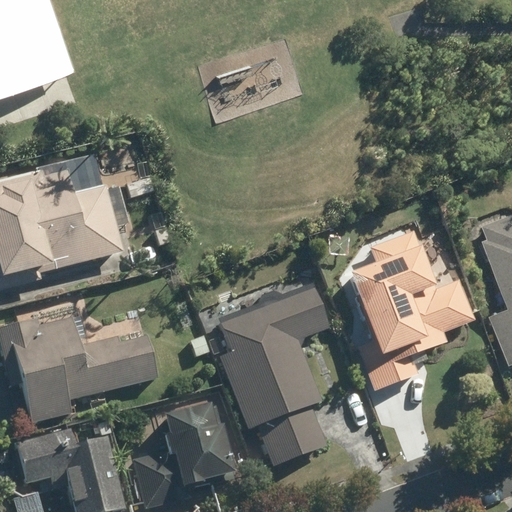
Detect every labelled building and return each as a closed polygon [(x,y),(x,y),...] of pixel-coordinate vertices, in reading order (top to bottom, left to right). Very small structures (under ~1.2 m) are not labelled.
[(71,193),(66,173),(42,179),(39,171),(0,182),(0,291),(12,288),(10,280),(52,268),(57,267),(58,272),(123,254),(103,184),(76,192),(71,193)] [(511,216),(475,227),(501,314),(489,317),(504,369),(511,366),(511,216)] [(475,326),(442,232),(422,239),(418,226),(368,244),(376,267),(345,279),(361,324),(350,328),(373,393),(420,376),(413,356),(446,345),(443,337),(475,326)] [(296,343),(329,330),(306,274),(213,311),(229,352),(220,356),(250,432),(258,429),(274,469),(328,447),(312,406),(320,403),(296,343)] [(73,322),(10,338),(32,425),(71,415),(68,402),(73,401),(156,380),(144,332),(86,346),(80,348),(73,322)] [(208,406),(161,418),(170,453),(130,463),(143,511),(148,511),(190,501),(187,489),(235,476),(222,427),(214,429),(208,406)] [(69,427),(14,442),(27,487),(49,481),(52,493),(68,489),(74,511),(118,511),(127,510),(107,439),(75,447),(69,427)] [(41,511),(40,496),(2,501),(3,511),(41,511)]
